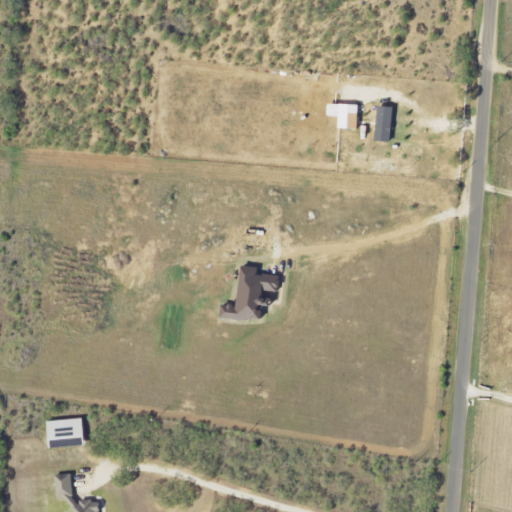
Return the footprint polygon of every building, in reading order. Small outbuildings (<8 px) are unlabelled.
[(360,106),(342,106),(341,130),(360,130),(360,106)] [(391,144),(396,109),(380,107),(376,142),(391,144)] [(222,318),(263,323),(267,291),(280,293),(282,277),(259,274),(260,268),(243,266),(238,308),(223,307),(222,318)] [(50,423),(52,449),(87,446),(84,419),(50,423)] [(101,511),(100,502),(76,504),(74,475),(56,476),(58,499),(70,498),(71,511),(101,511)]
